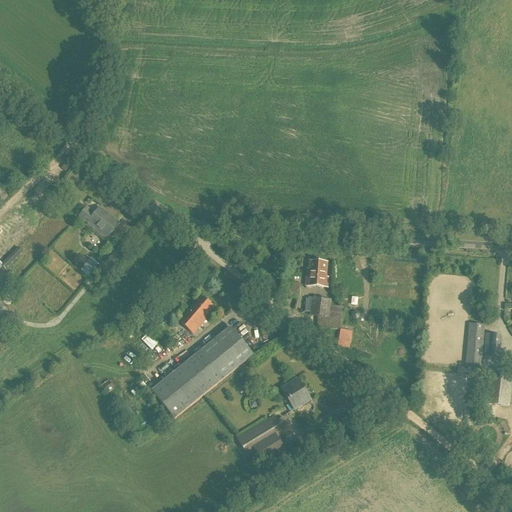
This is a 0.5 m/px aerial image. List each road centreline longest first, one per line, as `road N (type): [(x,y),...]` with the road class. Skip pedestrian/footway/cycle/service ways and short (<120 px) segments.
road 1 (unclassified): [(511,246),(185,221)]
road 2 (track): [(511,495),(291,318)]
road 3 (unclassified): [(185,221),(144,198),(0,82)]
road 4 (unclassified): [(291,318),(203,246),(185,221)]
